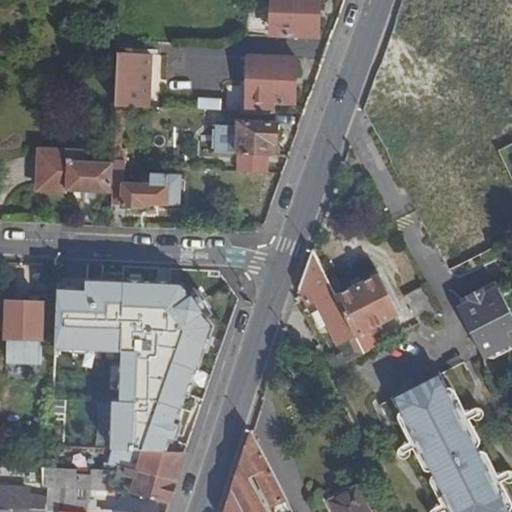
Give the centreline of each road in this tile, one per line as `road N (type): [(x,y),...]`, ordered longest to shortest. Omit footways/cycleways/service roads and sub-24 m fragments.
road 1 (secondary): [(277,269),(378,0)]
road 2 (residential): [(277,269),(228,256),(0,245)]
road 3 (secondary): [(197,511),(277,269)]
